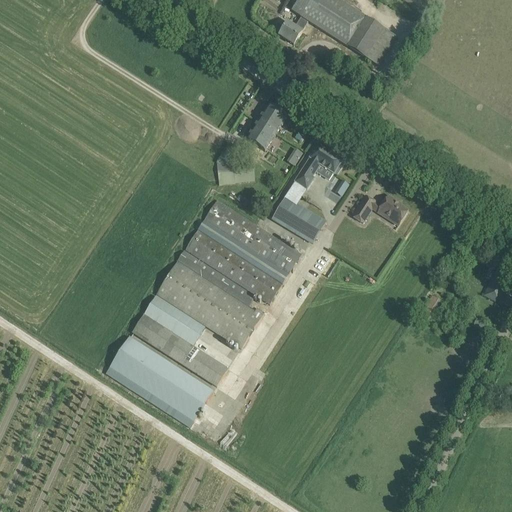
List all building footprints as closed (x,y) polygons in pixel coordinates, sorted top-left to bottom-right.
[(364,17),(337,0),(299,0),(292,12),(301,18),(295,27),(288,23),(279,37),(280,37),(280,36),(291,43),(290,44),(294,46),(309,23),(379,68),(397,39),(363,18),(364,17)] [(400,0),(418,11),(424,0),(400,0)] [(264,114),(247,140),(248,141),(265,152),(282,126),(287,118),(269,106),(264,114)] [(223,155),(228,157),(233,160),(239,150),(234,147),(229,144),(223,155)] [(342,162),(319,147),(310,160),(311,160),(296,183),(307,190),(314,179),(313,179),(317,173),(323,177),(327,171),(334,175),(342,162)] [(296,149),(289,163),(296,167),(303,153),(296,149)] [(219,186),(255,182),(253,161),(217,164),(219,186)] [(400,225),(403,221),(408,212),(395,204),(396,202),(389,197),(382,208),(366,198),(360,206),(353,217),(363,224),(372,210),(378,213),(378,214),(385,218),(386,216),(400,225)] [(321,231),(326,223),(285,199),(272,220),(309,243),(318,229),(321,231)] [(157,296),(133,334),(217,388),(228,370),(193,348),(206,327),(241,350),(264,314),(257,309),(255,314),(248,309),(243,306),(251,294),(256,297),(270,306),(302,256),(218,202),(204,223),(199,231),(186,251),(177,263),(157,296)] [(272,222),(269,227),(279,234),(283,229),(272,222)] [(484,297),(496,303),(498,301),(499,301),(511,277),(511,276),(511,273),(511,255),(506,253),(484,297)] [(431,318),(441,302),(432,296),(422,313),(431,318)] [(477,320),(474,327),(482,331),(486,324),(477,320)] [(214,393),(130,339),(110,369),(194,423),(214,393)]
